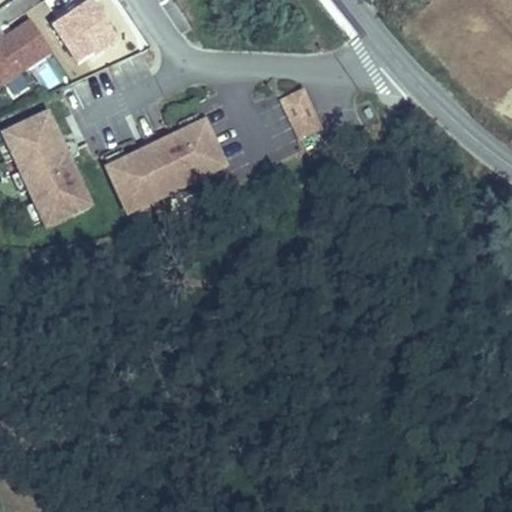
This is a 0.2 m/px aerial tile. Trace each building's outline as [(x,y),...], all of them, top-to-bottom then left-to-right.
[(0,89),(43,62),(21,29),(0,42),(0,89)] [(306,146),(289,108),(268,118),(285,155),(306,146)] [(69,219),(60,200),(53,203),(29,148),(36,145),(28,126),(0,138),(0,184),(24,239),(69,219)] [(111,227),(210,184),(190,138),(154,154),(158,163),(130,175),(126,166),(91,182),(111,227)] [(60,200),(36,145),(29,148),(53,203),(60,200)] [(130,175),(158,163),(154,154),(126,166),(130,175)]
